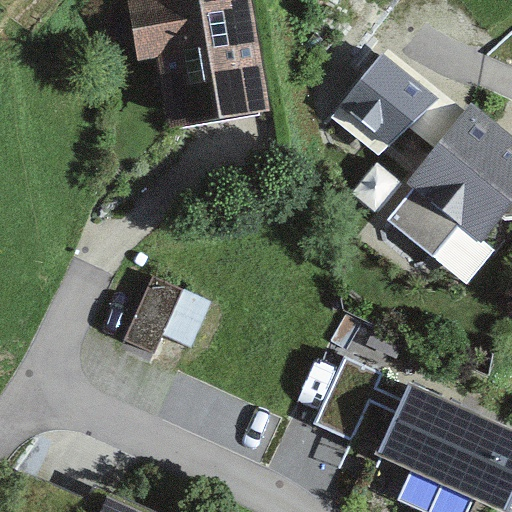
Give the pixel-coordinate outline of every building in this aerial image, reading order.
[(270,112),(252,0),(143,0),(144,4),(129,6),(137,61),(156,58),(167,129),(270,112)] [(439,99),(382,54),(340,107),(388,145),(439,99)] [(480,224),(511,184),(511,140),(471,108),(388,212),(431,245),(460,209),(480,224)] [(156,272),(131,325),(190,352),(215,299),(156,272)] [(321,427),(364,436),(380,364),(337,355),(321,427)] [(511,428),(409,384),(378,456),(505,511),(508,511),(511,503),(511,428)] [(138,511),(107,498),(100,511),(138,511)]
